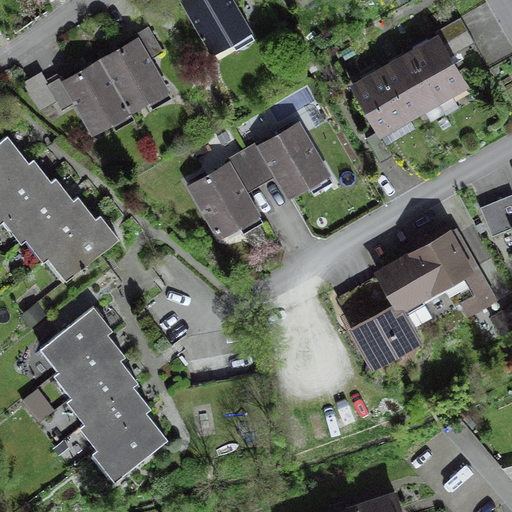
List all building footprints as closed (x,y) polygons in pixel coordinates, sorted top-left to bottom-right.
[(191,0),(184,5),(216,61),(257,37),(238,4),(244,0),(191,0)] [(468,33),(461,21),(447,30),(453,41),(468,33)] [(134,43),(105,59),(135,112),(174,90),(157,60),(167,54),(151,27),(131,38),(134,43)] [(475,44),(468,33),(453,41),(460,53),(475,44)] [(417,52),(446,106),(475,91),(447,37),(417,52)] [(416,122),(446,106),(417,52),(387,68),(416,122)] [(95,134),(135,112),(105,59),(64,82),(62,78),(50,85),(44,73),(25,84),(34,100),(37,98),(51,124),(80,108),(95,134)] [(384,139),(416,122),(387,68),(356,85),(382,134),(384,139)] [(304,122),(262,147),(295,202),(337,176),(304,122)] [(382,134),(369,140),(382,165),(395,159),(384,139),(382,134)] [(0,189),(35,164),(14,136),(0,146),(0,189)] [(275,178),(256,145),(230,160),(232,164),(195,184),(225,238),(265,216),(251,191),(275,178)] [(41,160),(35,164),(0,189),(0,210),(6,219),(11,215),(57,182),(41,160)] [(64,177),(57,182),(11,215),(28,238),(34,233),(80,199),(64,177)] [(86,195),(80,199),(34,233),(51,256),(56,252),(103,218),(86,195)] [(511,197),(498,203),(509,229),(511,227),(511,197)] [(494,235),(509,229),(498,203),(483,209),(494,235)] [(108,214),(103,218),(56,252),(74,276),(126,238),(108,214)] [(384,270),(401,300),(407,310),(482,268),(460,228),(384,270)] [(109,294),(124,282),(114,269),(98,282),(109,294)] [(511,332),(511,297),(490,308),(504,337),(511,332)] [(424,340),(407,310),(401,300),(356,325),(378,365),(424,340)] [(68,371),(117,334),(121,330),(101,306),(49,347),(68,371)] [(132,354),(117,334),(68,371),(64,374),(79,394),(128,357),(132,354)] [(93,421),(141,384),(146,380),(128,357),(79,394),(75,398),(93,421)] [(87,426),(104,447),(153,409),(158,405),(141,384),(93,421),(87,426)] [(39,419),(54,408),(40,388),(25,399),(39,419)] [(153,409),(104,447),(102,449),(123,477),(175,437),(153,409)] [(412,511),(405,489),(335,511),(412,511)]
